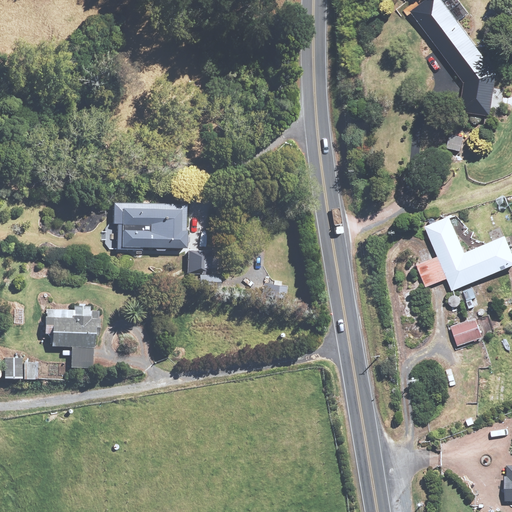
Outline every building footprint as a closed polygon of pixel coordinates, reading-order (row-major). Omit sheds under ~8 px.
[(430,0),(414,13),(467,84),(463,114),(496,119),(502,78),(443,0),(430,0)] [(376,54),(377,67),(386,66),(384,53),(376,54)] [(434,135),(441,136),(443,126),(435,125),(434,135)] [(449,149),(464,152),(467,139),(453,135),(449,149)] [(118,251),(144,252),(144,249),(188,250),(188,205),(117,204),(116,226),(119,226),(118,251)] [(451,277),(456,290),(511,266),(511,233),(468,252),(453,216),(429,226),(441,255),(420,264),(429,286),(451,277)] [(189,274),(215,275),(215,269),(221,269),(222,259),(213,259),(214,252),(189,251),(189,274)] [(202,276),(202,284),(222,284),(222,276),(202,276)] [(75,358),(93,359),(94,346),(98,346),(98,334),(102,334),(102,316),(101,316),(101,310),(92,309),(92,305),(77,304),(76,309),(49,308),(48,332),(54,332),(53,345),(75,345),(75,358)] [(23,323),(23,309),(14,309),(14,323),(23,323)] [(454,326),(460,345),(486,337),(479,317),(454,326)] [(26,378),(39,378),(39,361),(11,361),(11,371),(26,372),(26,378)]
